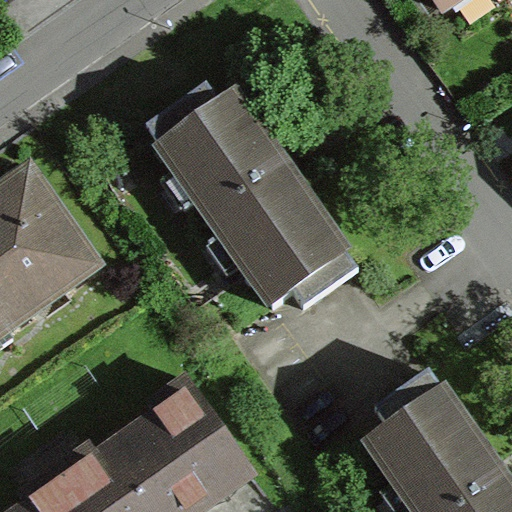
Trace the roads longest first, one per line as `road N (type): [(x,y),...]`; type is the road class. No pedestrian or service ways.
road 1 (residential): [(511,266),(309,0)]
road 2 (residential): [(0,97),(133,0)]
